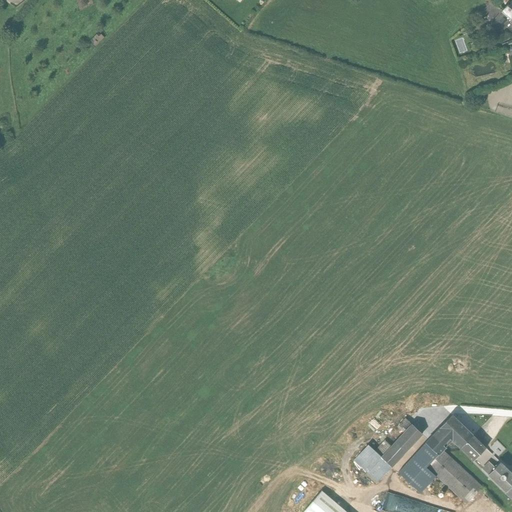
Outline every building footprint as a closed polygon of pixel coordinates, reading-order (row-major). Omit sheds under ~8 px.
[(511,20),(511,0),(510,0),(501,11),(511,19),(511,20)] [(511,19),(501,11),(490,24),(500,32),(511,19)] [(463,36),(456,38),(461,51),(468,48),(463,36)] [(439,427),(451,440),(459,448),(460,448),(460,449),(473,461),(486,447),(452,414),(439,427)] [(403,432),(411,423),(405,417),(397,426),(403,432)] [(380,457),(391,467),(392,467),(423,434),(411,423),(403,432),(391,445),(381,456),(380,457)] [(416,478),(424,470),(426,467),(442,449),(451,440),(439,427),(403,466),(404,466),(416,478)] [(499,456),(507,448),(499,439),(490,447),(499,456)] [(374,450),(381,456),(391,445),(384,440),(374,450)] [(381,456),(374,450),(368,444),(353,460),(367,472),(365,473),(376,483),(391,467),(380,457),(381,456)] [(442,449),(426,467),(466,503),(482,485),(442,449)] [(511,472),(500,461),(487,474),(505,492),(511,484),(511,472)] [(416,478),(404,466),(397,473),(409,484),(412,482),(418,489),(430,476),(424,470),(416,478)] [(346,511),(321,490),(301,511),(346,511)] [(390,494),(386,511),(442,511),(443,507),(431,504),(431,503),(390,494)]
